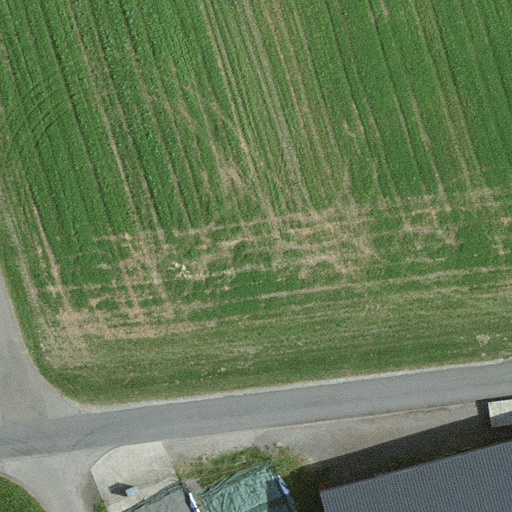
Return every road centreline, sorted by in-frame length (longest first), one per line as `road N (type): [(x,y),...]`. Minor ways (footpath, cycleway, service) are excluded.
road 1 (unclassified): [(0,442),(511,380)]
road 2 (track): [(0,322),(34,438)]
